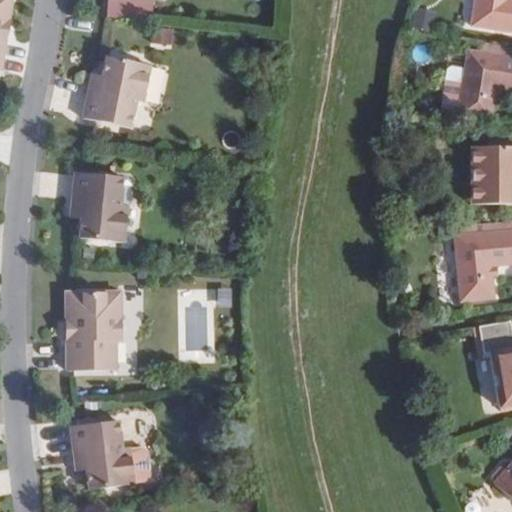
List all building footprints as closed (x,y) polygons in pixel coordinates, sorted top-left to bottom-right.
[(0,0),(0,71),(5,40),(0,39),(0,20),(8,22),(11,0),(0,0)] [(511,0),(471,0),(467,27),(511,33),(511,0)] [(430,32),(436,14),(419,8),(412,25),(430,32)] [(511,49),(479,45),(478,54),(511,58),(511,49)] [(511,58),(478,54),(467,52),(464,71),(462,83),(457,116),(490,121),(495,89),(511,91),(511,58)] [(83,119),(89,121),(129,129),(135,101),(142,103),(150,66),(106,58),(102,77),(99,92),(88,90),(83,119)] [(446,71),(445,81),(462,83),(464,71),(450,68),(446,71)] [(91,75),(88,90),(99,92),(102,77),(91,75)] [(440,114),(457,116),(462,83),(445,81),(441,103),(438,103),(437,110),(440,114)] [(511,149),(475,148),(473,188),(502,189),(501,207),(511,206),(511,149)] [(122,178),(82,174),(75,173),(71,202),(82,204),(81,219),(79,239),(123,243),(127,207),(120,205),(122,178)] [(502,189),(473,188),(473,205),(501,207),(502,189)] [(81,219),(82,204),(71,202),(70,219),(81,219)] [(511,231),(456,237),(462,302),(494,299),(492,267),(511,264),(511,231)] [(152,270),(137,269),(136,279),(151,280),(152,270)] [(66,372),(74,372),(115,371),(115,341),(115,321),(119,321),(119,293),(73,294),(66,294),(66,321),(76,321),(76,340),(66,341),(66,372)] [(76,321),(66,321),(66,341),(76,340),(76,321)] [(498,408),(511,406),(511,338),(509,322),(478,328),(483,355),(489,354),(498,408)] [(118,422),(77,426),(70,426),(73,456),(84,455),(86,470),(88,490),(132,485),(132,482),(129,453),(128,448),(121,449),(118,422)] [(148,452),(129,453),(132,482),(151,480),(148,452)] [(86,470),(84,455),(73,456),(75,472),(86,470)] [(511,470),(508,467),(493,485),(511,501),(511,470)]
